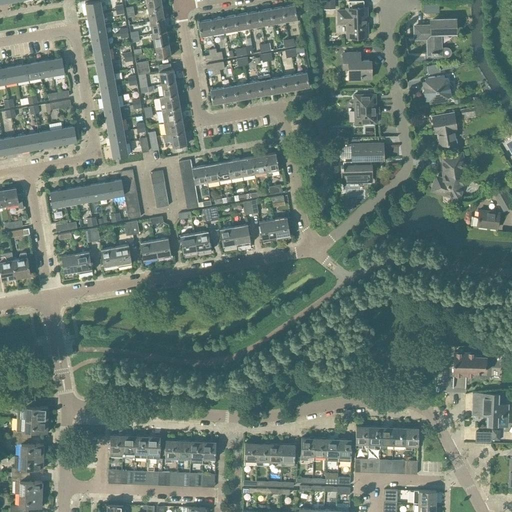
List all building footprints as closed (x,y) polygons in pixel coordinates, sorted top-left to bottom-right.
[(87,15),(102,12),(100,0),(85,3),(87,15)] [(146,0),(148,8),(162,6),(160,0),(146,0)] [(367,36),(367,16),(366,7),(364,7),(363,0),(355,0),(348,0),(349,7),(346,7),(346,10),(338,10),(338,22),(347,22),(347,36),(354,36),(356,38),(360,38),(361,36),(367,36)] [(285,20),(297,18),(295,4),(282,6),(285,20)] [(148,8),(150,20),(164,18),(162,6),(148,8)] [(282,6),(275,7),(270,8),(273,22),(285,20),(282,6)] [(270,8),(258,11),(261,25),(273,22),(270,8)] [(258,11),(246,13),(249,27),(261,25),(258,11)] [(104,24),(102,12),(87,15),(89,26),(104,24)] [(246,13),(234,15),(237,29),(249,27),(246,13)] [(234,15),(222,17),(225,31),(237,29),(234,15)] [(222,17),(210,19),(213,33),(225,31),(222,17)] [(150,20),(152,33),(166,31),(164,18),(150,20)] [(213,33),(210,19),(198,21),(200,35),(213,33)] [(455,31),(455,20),(431,20),(431,25),(415,26),(415,38),(428,37),(428,48),(431,51),(431,53),(437,53),(437,55),(447,55),(448,55),(449,53),(450,51),(449,50),(448,48),(446,48),(440,48),(440,31),(455,31)] [(89,26),(91,38),(106,36),(104,24),(89,26)] [(168,43),(166,31),(152,33),(154,46),(168,43)] [(91,38),(93,50),(108,48),(106,36),(91,38)] [(168,43),(154,46),(157,58),(171,56),(168,43)] [(93,50),(96,62),(110,59),(108,48),(93,50)] [(217,59),(216,52),(215,48),(208,49),(209,54),(205,55),(206,61),(217,59)] [(343,68),(348,68),(349,80),(362,80),(362,78),(371,78),(371,67),(369,67),(369,60),(359,60),(359,52),(343,52),(343,68)] [(49,59),(52,74),(64,72),(61,57),(49,59)] [(49,59),(37,61),(40,76),(52,74),(49,59)] [(96,62),(98,74),(112,71),(110,59),(96,62)] [(137,69),(148,66),(147,60),(136,62),(137,69)] [(37,61),(26,64),(28,78),(40,76),(37,61)] [(219,69),(218,62),(206,64),(207,70),(212,69),(213,74),(220,73),(219,69)] [(26,64),(14,66),(16,80),(28,78),(26,64)] [(5,82),(16,80),(14,66),(2,68),(5,82)] [(148,66),(137,69),(138,75),(150,73),(148,66)] [(161,84),(175,81),(173,68),(159,71),(161,84)] [(98,74),(100,87),(115,85),(112,71),(98,74)] [(307,72),(294,74),(297,88),(309,86),(307,72)] [(261,94),(273,92),(270,78),(269,73),(258,76),(258,80),(261,94)] [(285,90),(297,88),(294,74),(282,76),(285,90)] [(430,103),(448,100),(447,96),(451,95),(448,77),(444,78),(443,75),(426,78),(426,81),(423,82),(426,100),(429,99),(430,103)] [(273,92),(285,90),(282,76),(270,78),(273,92)] [(258,80),(246,83),(249,96),(261,94),(258,80)] [(177,94),(175,81),(161,84),(163,96),(177,94)] [(246,83),(234,85),(237,99),(249,96),(246,83)] [(100,87),(102,97),(117,95),(115,85),(100,87)] [(234,85),(222,87),(225,101),(237,99),(234,85)] [(225,101),(222,87),(210,89),(212,103),(225,101)] [(55,92),(57,99),(68,96),(67,90),(55,92)] [(57,99),(55,92),(47,94),(49,100),(57,99)] [(180,106),(177,94),(163,96),(159,97),(161,110),(180,106)] [(376,122),(376,112),(375,94),(354,94),(355,123),(376,122)] [(102,97),(104,109),(119,107),(117,95),(102,97)] [(57,101),(58,108),(70,106),(69,99),(57,101)] [(182,119),(180,106),(161,110),(163,122),(182,119)] [(104,109),(106,121),(121,118),(119,107),(104,109)] [(474,107),(461,109),(462,119),(476,116),(474,107)] [(456,142),(454,129),(456,129),(454,112),(432,115),(435,132),(437,132),(439,145),(456,142)] [(106,121),(108,133),(123,130),(121,118),(106,121)] [(184,131),(182,119),(163,122),(165,134),(184,131)] [(61,127),(64,142),(76,140),(74,125),(61,127)] [(52,144),(64,142),(61,127),(50,130),(52,144)] [(40,146),(52,144),(50,130),(38,132),(40,146)] [(108,133),(110,145),(125,142),(123,130),(108,133)] [(165,134),(163,135),(164,142),(172,140),(173,146),(186,144),(184,131),(165,134)] [(29,149),(40,146),(38,132),(26,134),(29,149)] [(17,151),(29,149),(26,134),(14,136),(17,151)] [(5,153),(17,151),(14,136),(2,138),(5,153)] [(142,152),(148,150),(146,136),(139,138),(142,152)] [(156,136),(149,137),(151,150),(158,149),(156,136)] [(125,142),(110,145),(113,157),(127,154),(125,142)] [(352,143),(352,160),(353,160),(354,164),(341,165),(341,168),(342,168),(342,181),(362,181),(362,180),(371,179),(371,160),(383,159),(383,142),(352,143)] [(263,154),(266,171),(267,176),(272,175),(271,170),(278,169),(275,152),(263,154)] [(458,197),(459,195),(461,194),(462,190),(461,188),(462,185),(460,185),(464,173),(461,153),(441,156),(444,175),(445,175),(444,179),(437,177),(434,186),(435,190),(444,193),(445,195),(451,197),(453,196),(458,197)] [(263,154),(251,156),(254,173),(266,171),(263,154)] [(251,156),(239,158),(242,175),(254,173),(251,156)] [(239,158),(227,160),(230,178),(242,175),(239,158)] [(179,167),(191,165),(190,159),(178,161),(179,167)] [(227,160),(216,162),(219,180),(230,178),(227,160)] [(207,182),(219,180),(216,162),(203,165),(207,182)] [(207,182),(203,165),(192,167),(195,184),(207,182)] [(121,177),(133,175),(132,169),(120,171),(121,177)] [(181,179),(193,177),(192,171),(180,173),(181,179)] [(152,184),(164,182),(163,176),(151,178),(152,184)] [(182,185),(194,183),(193,177),(181,179),(182,185)] [(109,181),(112,196),(124,194),(121,179),(109,181)] [(109,181),(97,183),(100,198),(112,196),(109,181)] [(134,181),(122,183),(123,189),(135,187),(134,181)] [(153,190),(165,188),(164,182),(152,184),(153,190)] [(97,183),(85,185),(88,200),(100,198),(97,183)] [(194,183),(182,185),(183,191),(195,189),(194,183)] [(269,186),(270,194),(282,192),(281,184),(269,186)] [(85,185),(73,187),(76,202),(88,200),(85,185)] [(3,189),(6,205),(18,203),(18,208),(23,207),(21,193),(17,194),(15,187),(3,189)] [(64,204),(76,202),(73,187),(62,189),(64,204)] [(124,195),(136,193),(135,187),(123,189),(124,195)] [(64,204),(62,189),(50,191),(52,206),(64,204)] [(195,189),(183,191),(184,197),(196,194),(195,189)] [(511,206),(511,203),(503,189),(493,195),(503,211),(511,206)] [(155,201),(167,199),(166,193),(154,195),(155,201)] [(185,203),(197,200),(196,194),(184,197),(185,203)] [(269,197),(270,203),(284,201),(283,195),(269,197)] [(197,200),(185,203),(187,210),(199,208),(197,200)] [(249,201),(251,214),(258,212),(256,200),(249,201)] [(251,214),(249,201),(243,202),(245,215),(251,214)] [(127,212),(139,210),(138,204),(126,206),(127,212)] [(210,208),(212,221),(218,219),(216,207),(210,208)] [(212,221),(210,208),(203,209),(197,210),(198,215),(204,214),(205,222),(212,221)] [(479,209),(477,225),(497,228),(499,212),(479,209)] [(139,210),(127,212),(128,218),(140,216),(139,210)] [(190,211),(187,211),(178,213),(179,219),(191,217),(190,211)] [(273,219),(276,239),(290,236),(286,217),(273,219)] [(276,239),(273,219),(259,221),(262,241),(276,239)] [(9,222),(10,228),(22,226),(21,220),(9,222)] [(130,221),(132,234),(139,233),(137,220),(130,221)] [(132,234),(130,221),(123,223),(126,235),(132,234)] [(68,229),(67,223),(55,225),(57,231),(68,229)] [(233,226),(237,245),(250,243),(247,223),(233,226)] [(237,245),(233,226),(219,228),(223,248),(237,245)] [(91,228),(93,241),(99,240),(97,227),(91,228)] [(93,241),(91,228),(84,230),(86,242),(93,241)] [(8,232),(9,237),(24,235),(22,229),(8,232)] [(196,248),(197,252),(211,250),(207,230),(194,232),(196,248)] [(57,234),(58,240),(72,238),(71,232),(57,234)] [(197,252),(196,248),(194,232),(180,235),(183,255),(197,252)] [(155,248),(157,259),(171,257),(167,237),(154,239),(155,248)] [(157,259),(155,248),(154,239),(140,242),(144,262),(157,259)] [(114,246),(114,248),(118,266),(132,263),(128,244),(114,246)] [(118,266),(114,248),(114,246),(100,249),(104,268),(118,266)] [(75,253),(78,273),(92,270),(89,251),(75,253)] [(13,259),(16,277),(30,275),(25,252),(20,253),(21,258),(13,259)] [(78,273),(75,253),(61,255),(64,275),(78,273)] [(16,277),(13,259),(5,260),(4,255),(0,256),(0,266),(2,280),(16,277)] [(474,352),(454,352),(453,374),(474,375),(474,371),(485,372),(485,368),(487,368),(489,366),(489,364),(489,362),(488,361),(486,360),(486,356),(474,356),(474,352)] [(473,393),(473,414),(488,415),(488,425),(507,426),(508,404),(497,404),(498,394),(473,393)] [(17,405),(16,418),(47,419),(48,406),(35,406),(35,399),(33,399),(17,398),(17,405)] [(13,429),(12,436),(31,437),(31,431),(47,431),(47,419),(16,418),(16,430),(13,429)] [(356,425),(356,431),(355,448),(362,448),(362,443),(368,443),(369,425),(356,425)] [(381,426),(369,425),(368,443),(368,448),(375,448),(375,444),(380,444),(381,426)] [(394,426),(381,426),(380,444),(380,448),(387,449),(387,444),(393,444),(394,426)] [(406,427),(394,426),(393,444),(393,449),(400,449),(400,444),(405,445),(406,445),(406,427)] [(419,427),(406,427),(406,445),(405,445),(405,449),(412,450),(412,445),(418,445),(419,427)] [(476,431),(476,441),(492,442),(492,440),(492,433),(492,431),(476,431)] [(116,452),(122,452),(123,434),(110,434),(110,448),(109,456),(116,456),(116,452)] [(135,435),(123,434),(122,452),(121,457),(128,457),(129,452),(134,452),(135,452),(135,435)] [(147,435),(135,435),(135,452),(134,452),(134,457),(146,457),(146,453),(147,453),(147,435)] [(146,457),(153,458),(160,458),(160,453),(160,436),(147,435),(147,453),(146,453),(146,457)] [(20,455),(43,456),(43,443),(31,443),(31,437),(12,436),(12,443),(21,443),(20,455)] [(307,455),(313,455),(314,455),(314,448),(314,437),(301,437),(301,459),(307,459),(307,455)] [(326,438),(314,437),(314,448),(314,455),(313,455),(313,460),(320,460),(320,455),(325,455),(326,455),(326,438)] [(339,438),(326,438),(326,455),(325,455),(325,460),(332,460),(332,455),(338,456),(339,438)] [(352,438),(339,438),(338,456),(338,460),(345,461),(345,456),(351,456),(351,448),(352,438)] [(172,457),(177,457),(178,457),(178,448),(178,439),(166,439),(165,448),(165,461),(172,461),(172,457)] [(191,440),(178,439),(178,448),(178,457),(177,457),(177,462),(184,462),(184,457),(189,457),(190,457),(191,448),(191,440)] [(189,457),(189,462),(196,462),(202,463),(202,458),(203,458),(203,440),(191,440),(191,448),(190,457),(189,457)] [(216,441),(203,440),(203,458),(202,458),(202,463),(209,463),(209,460),(215,461),(215,458),(216,441)] [(257,442),(245,442),(244,448),(244,464),(250,465),(251,460),(256,460),(257,460),(257,448),(257,442)] [(270,443),(257,442),(257,448),(257,460),(256,460),(256,465),(263,465),(263,460),(269,460),(270,443)] [(282,443),(270,443),(269,460),(268,465),(275,466),(276,461),(281,461),(282,461),(282,443)] [(295,444),(282,443),(282,461),(281,461),(281,466),(294,466),(294,461),(295,448),(295,444)] [(43,456),(20,455),(20,467),(11,467),(11,474),(29,474),(29,468),(42,469),(43,456)] [(392,472),(392,459),(380,459),(379,472),(392,472)] [(29,474),(11,474),(11,480),(15,480),(14,493),(19,493),(42,493),(42,481),(29,480),(29,474)] [(436,503),(436,490),(414,489),(413,496),(418,496),(418,502),(436,503)] [(42,493),(19,493),(19,504),(10,504),(10,511),(28,511),(28,506),(41,506),(42,493)] [(435,511),(436,503),(418,502),(413,502),(413,509),(418,509),(417,511),(435,511)] [(122,511),(123,504),(106,503),(105,511),(122,511)]
